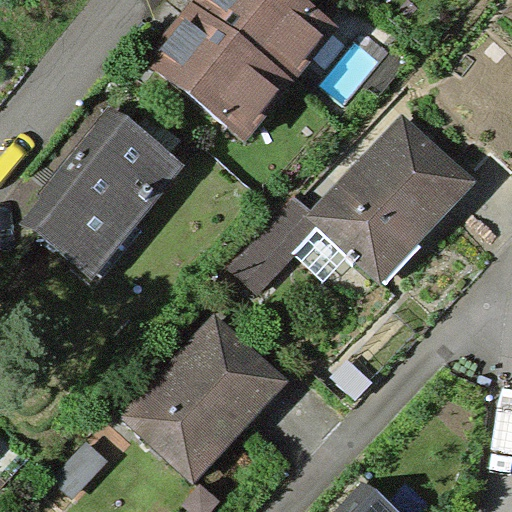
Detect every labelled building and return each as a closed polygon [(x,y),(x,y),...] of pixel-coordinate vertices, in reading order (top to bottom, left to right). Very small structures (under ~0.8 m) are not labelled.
[(356,30),(316,0),(212,0),(164,65),(270,145),(356,30)] [(199,171),(119,109),(30,224),(110,286),(199,171)] [(487,190),(413,122),(323,218),(398,286),(487,190)] [(306,388),(224,324),(140,429),(223,494),(306,388)] [(402,511),(370,481),(339,511),(402,511)]
